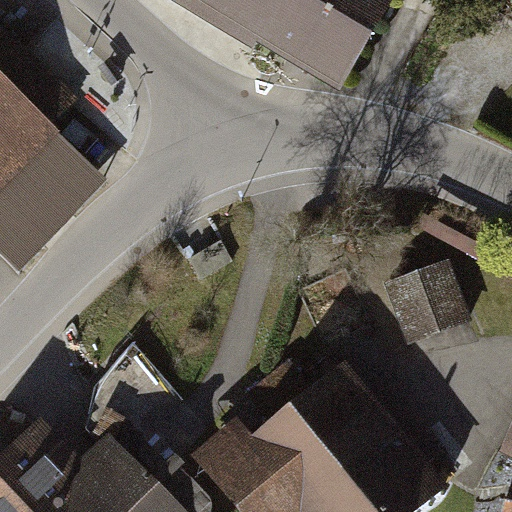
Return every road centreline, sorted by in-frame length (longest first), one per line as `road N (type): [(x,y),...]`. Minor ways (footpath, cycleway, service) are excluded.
road 1 (unclassified): [(0,345),(124,217),(225,154)]
road 2 (unclassified): [(511,184),(443,153),(358,135),(225,154)]
road 3 (unclassified): [(225,154),(165,67),(102,0)]
